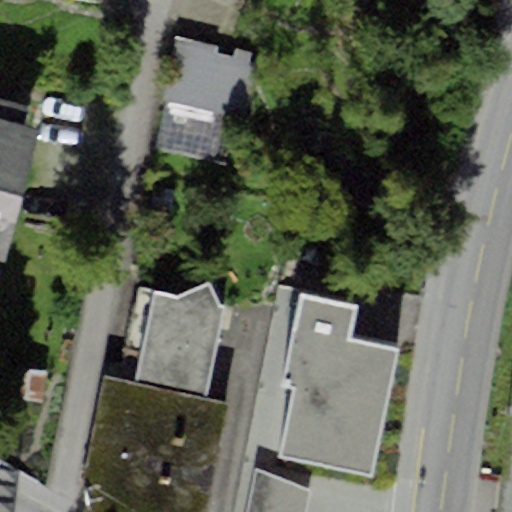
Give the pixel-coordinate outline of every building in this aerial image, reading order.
[(173,43),(162,156),(223,162),(233,49),(173,43)] [(38,129),(0,119),(0,261),(3,263),(38,129)] [(154,292),(134,384),(104,378),(82,477),(93,509),(98,511),(204,511),(206,504),(228,405),(204,399),(224,308),(217,306),(207,285),(179,298),(154,292)] [(283,383),(295,385),(280,460),(371,479),(397,351),(349,342),(356,305),(300,294),(283,383)] [(304,511),(309,491),(253,472),(246,511),(304,511)]
